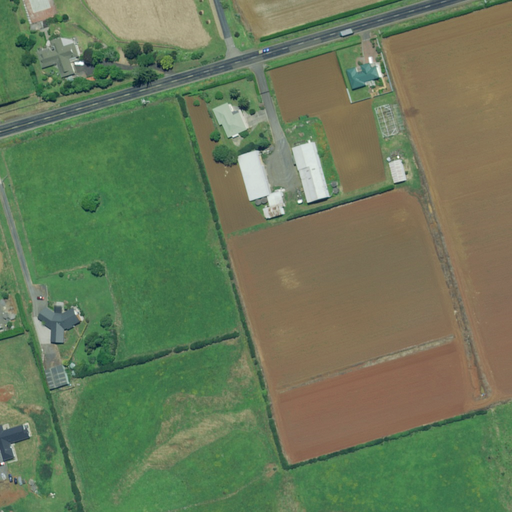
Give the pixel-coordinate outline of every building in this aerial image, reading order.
[(43,54),(48,68),(57,65),(61,79),(74,75),(69,60),(82,56),(78,46),(67,50),(64,39),(53,43),(55,50),(43,54)] [(358,68),(348,70),(353,89),(370,85),(367,81),(385,76),(381,63),(367,66),(369,72),(360,74),(358,68)] [(234,103),(216,110),(221,125),(226,123),(231,138),(254,129),(246,109),(237,112),(234,103)] [(399,134),(391,105),(376,109),(384,138),(399,134)] [(320,142),(298,149),(314,202),(336,196),(320,142)] [(260,152),(238,157),(250,204),(269,199),(272,210),(287,206),(283,192),(271,195),(260,152)] [(407,180),(402,160),(391,163),(396,183),(407,180)] [(48,307),(40,322),(54,330),(53,343),(67,344),(68,330),(86,321),(80,308),(66,314),(59,314),(48,307)] [(67,364),(47,369),(53,391),(73,385),(67,364)] [(0,445),(2,445),(6,459),(17,456),(13,443),(36,436),(33,428),(29,429),(27,423),(7,429),(5,424),(0,425),(0,445)]
